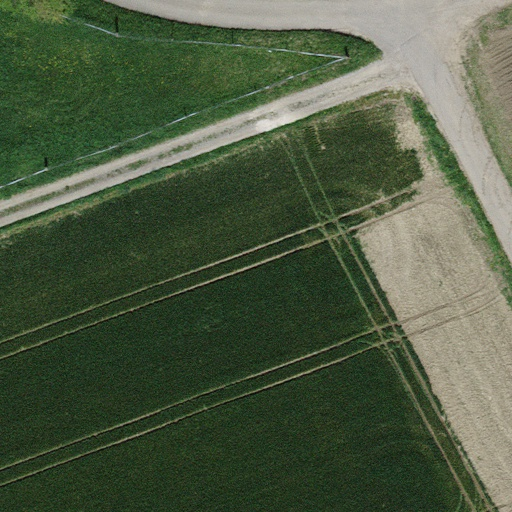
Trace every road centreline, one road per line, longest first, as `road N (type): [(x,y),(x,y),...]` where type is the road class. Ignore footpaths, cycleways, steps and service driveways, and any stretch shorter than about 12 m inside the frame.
road 1 (residential): [(165,0),(365,18),(399,34),(423,59),(511,223)]
road 2 (track): [(423,59),(0,216)]
